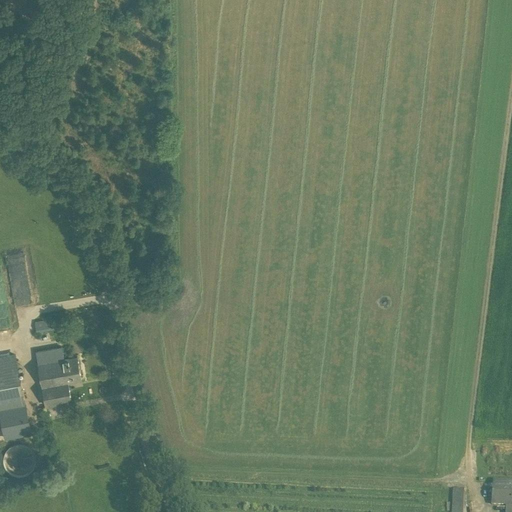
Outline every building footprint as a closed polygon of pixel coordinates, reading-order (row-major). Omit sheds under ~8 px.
[(59,317),(35,322),(37,332),(61,328),(59,317)] [(62,346),(36,351),(39,363),(38,364),(41,376),(46,406),(72,401),(68,382),(82,379),(80,368),(78,356),(64,359),(62,346)] [(31,433),(25,405),(22,391),(15,355),(0,357),(0,409),(6,438),(31,433)] [(511,511),(511,480),(493,480),(492,504),(507,505),(506,511),(511,511)] [(467,511),(468,507),(466,507),(467,490),(453,489),(451,511),(467,511)]
